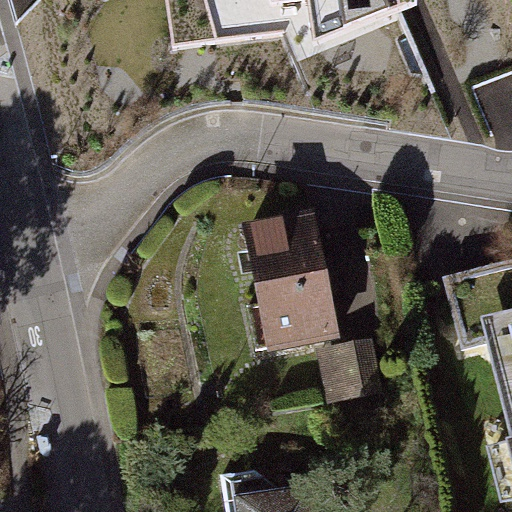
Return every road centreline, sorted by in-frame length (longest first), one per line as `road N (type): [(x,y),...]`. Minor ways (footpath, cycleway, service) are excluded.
road 1 (residential): [(32,275),(104,219),(152,168),(203,141),(249,136),(511,169)]
road 2 (residential): [(32,275),(78,511)]
road 3 (residential): [(0,134),(32,275)]
